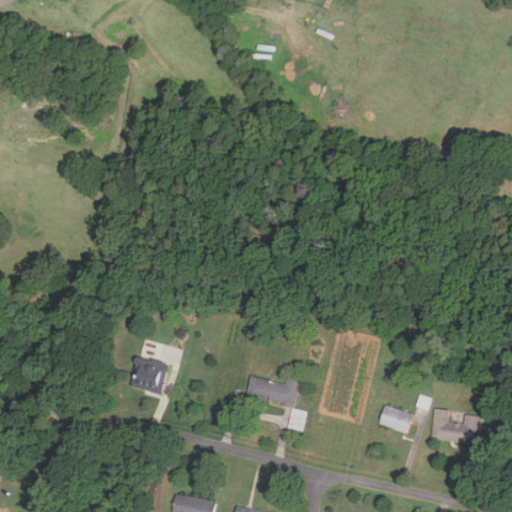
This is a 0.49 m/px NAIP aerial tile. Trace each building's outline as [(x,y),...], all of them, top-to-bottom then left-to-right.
[(163,393),(169,363),(136,357),(130,387),(163,393)] [(253,375),(249,393),(285,401),(284,406),(294,408),(300,378),(288,376),(286,382),(253,375)] [(380,424),(407,433),(414,414),(386,405),(380,424)] [(466,415),(465,423),(449,422),(450,410),(435,409),(433,440),(481,443),(483,416),(466,415)] [(173,511),(214,511),(217,501),(177,494),(173,511)]
